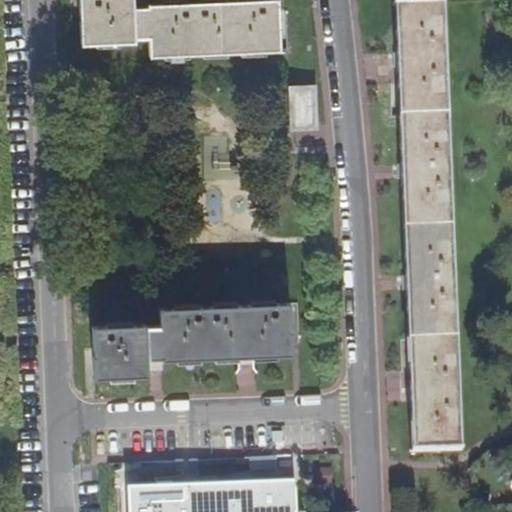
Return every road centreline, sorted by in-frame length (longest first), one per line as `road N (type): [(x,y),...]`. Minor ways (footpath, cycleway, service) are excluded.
road 1 (residential): [(41,0),(56,417)]
road 2 (residential): [(335,0),(365,405)]
road 3 (residential): [(365,405),(56,417)]
